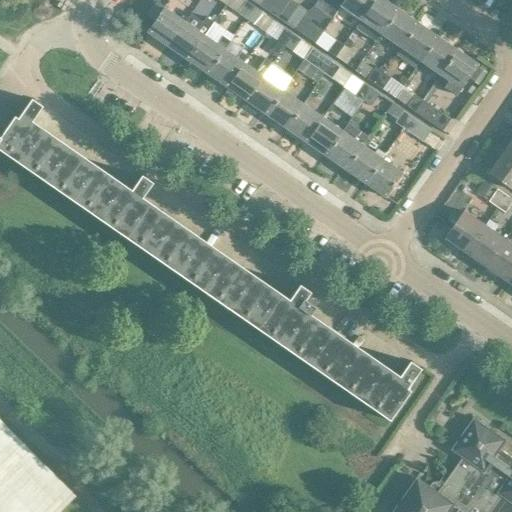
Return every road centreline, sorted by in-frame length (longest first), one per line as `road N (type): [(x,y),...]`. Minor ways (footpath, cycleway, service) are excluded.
road 1 (unclassified): [(447,372),(14,80)]
road 2 (residential): [(381,257),(99,60),(82,33)]
road 3 (unclassified): [(381,257),(511,85)]
road 4 (unclassified): [(365,496),(447,372)]
